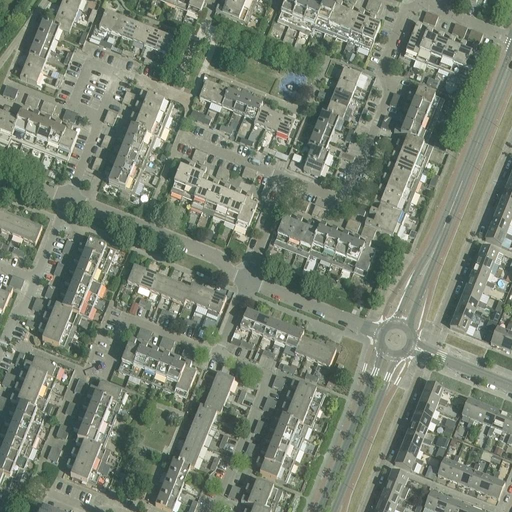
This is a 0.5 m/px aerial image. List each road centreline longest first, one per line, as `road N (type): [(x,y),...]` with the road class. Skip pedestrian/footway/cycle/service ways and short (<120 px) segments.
road 1 (residential): [(405,10),(381,69),(389,93),(343,202),(286,180)]
road 2 (residential): [(427,353),(511,140)]
road 3 (unclassified): [(434,248),(511,56)]
road 4 (residential): [(214,511),(267,377),(218,355)]
road 5 (residential): [(246,279),(214,255),(67,200)]
road 6 (unclassified): [(384,351),(319,511)]
road 7 (residential): [(427,353),(364,511)]
road 8 (unclassified): [(333,511),(395,356)]
road 9 (residential): [(102,377),(126,319),(218,355)]
road 10 (residential): [(381,333),(246,279)]
road 11 (residential): [(67,200),(118,76)]
